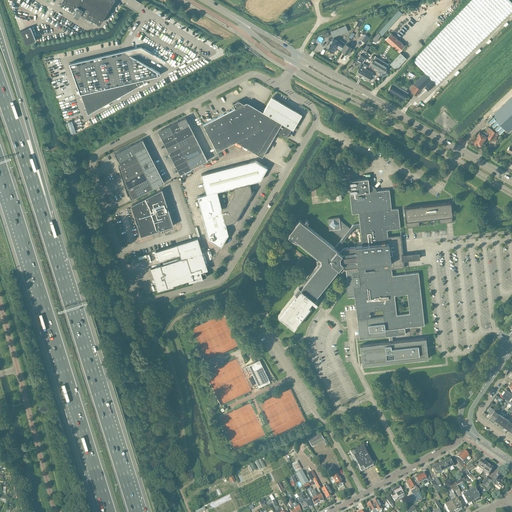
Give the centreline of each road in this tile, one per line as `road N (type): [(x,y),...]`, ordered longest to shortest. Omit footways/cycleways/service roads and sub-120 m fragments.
road 1 (unclassified): [(278,87),(312,107),(315,121),(224,276),(137,297),(93,170),(95,155),(247,75),(260,76)]
road 2 (motorway): [(0,166),(108,511)]
road 3 (motorway): [(136,511),(45,222)]
road 4 (motorway): [(45,222),(35,152),(0,36)]
road 5 (unclassified): [(363,494),(265,333)]
road 6 (secondary): [(368,97),(511,182)]
road 7 (motorway): [(45,222),(0,85)]
road 8 (residential): [(363,494),(469,431)]
